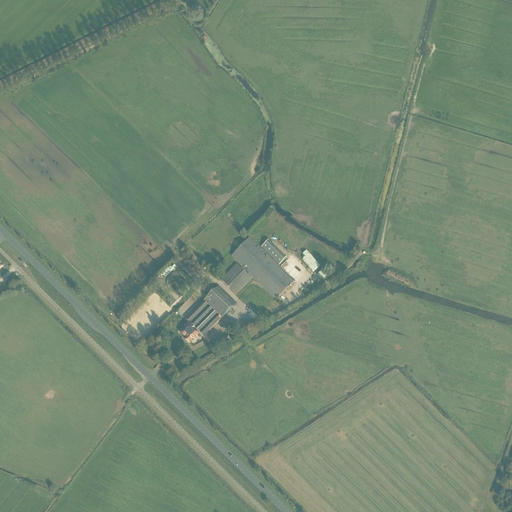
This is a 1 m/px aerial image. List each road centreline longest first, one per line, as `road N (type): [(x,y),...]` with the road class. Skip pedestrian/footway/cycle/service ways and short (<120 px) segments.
road 1 (primary): [(286,511),(5,234)]
road 2 (unclassified): [(264,511),(0,250)]
road 3 (track): [(250,315),(261,318),(360,253),(377,252),(424,64)]
